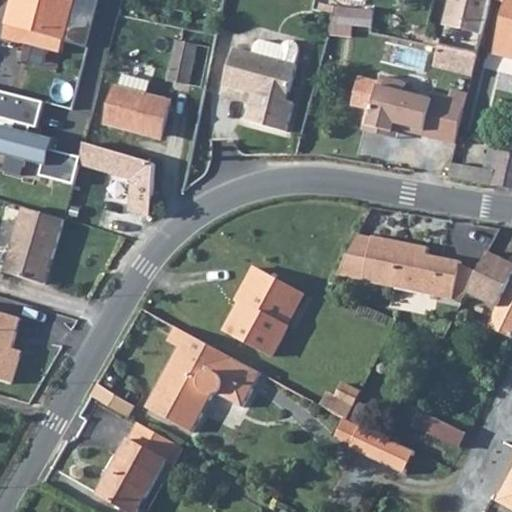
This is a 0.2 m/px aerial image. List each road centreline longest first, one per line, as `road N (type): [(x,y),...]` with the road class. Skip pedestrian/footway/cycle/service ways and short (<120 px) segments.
road 1 (tertiary): [(0,511),(143,270),(176,229),(226,198),(316,179),(511,212)]
road 2 (residential): [(511,380),(448,511)]
